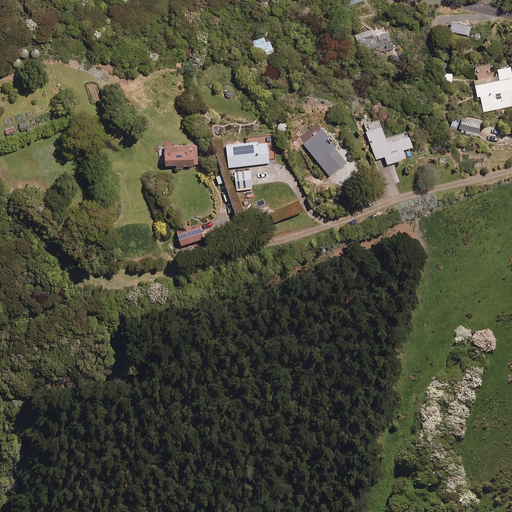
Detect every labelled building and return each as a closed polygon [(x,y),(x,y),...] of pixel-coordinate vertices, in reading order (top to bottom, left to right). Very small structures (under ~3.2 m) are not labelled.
[(355,35),(358,41),(383,53),(393,49),(384,27),(372,32),(370,29),(355,35)] [(265,41),(263,36),(252,40),(254,44),(251,45),(258,59),(273,52),(268,40),(265,41)] [(511,105),(511,82),(508,65),(495,68),(498,79),(474,85),(476,96),(480,96),(483,112),(511,105)] [(481,123),(453,117),(451,127),(479,133),(481,123)] [(385,139),(377,119),(362,125),(375,159),(383,156),(386,164),(405,157),(402,149),(410,146),(405,131),(385,139)] [(331,141),(321,129),(303,144),(328,175),(345,162),(329,142),(331,141)] [(265,140),(224,145),(227,167),(268,162),(265,140)] [(195,144),(162,145),(162,165),(196,164),(195,144)] [(251,187),(249,169),(233,171),(235,188),(251,187)]
